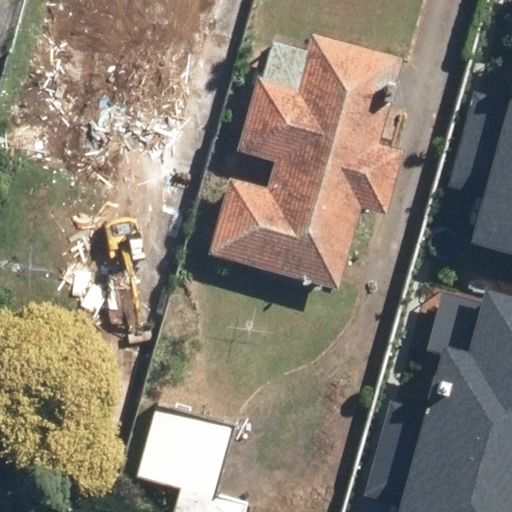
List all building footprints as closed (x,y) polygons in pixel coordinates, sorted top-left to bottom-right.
[(230,0),(42,0),(11,101),(182,154),(230,0)] [(511,5),(510,2),(456,218),(511,231),(511,5)] [(396,63),(316,30),(304,77),(263,76),(220,244),(342,275),(396,63)] [(511,511),(511,387),(456,361),(421,511),(511,511)] [(247,416),(160,391),(137,471),(179,483),(171,511),(250,511),(255,498),(226,489),(247,416)]
